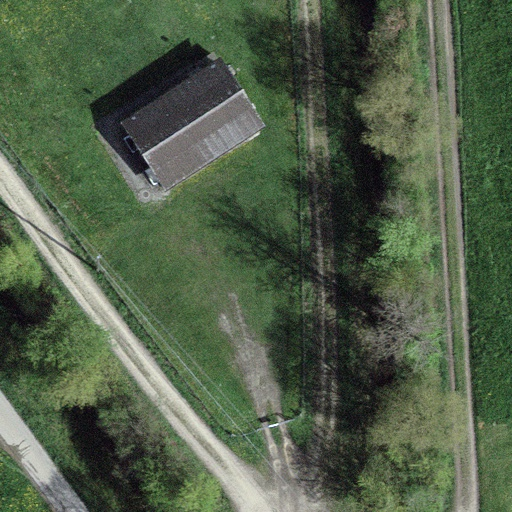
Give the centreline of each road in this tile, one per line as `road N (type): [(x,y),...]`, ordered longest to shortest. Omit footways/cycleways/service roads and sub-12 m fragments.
road 1 (track): [(299,511),(320,449),(324,375),(303,0)]
road 2 (track): [(459,511),(431,0)]
road 3 (track): [(0,177),(257,511)]
road 4 (track): [(206,249),(273,407),(285,511)]
